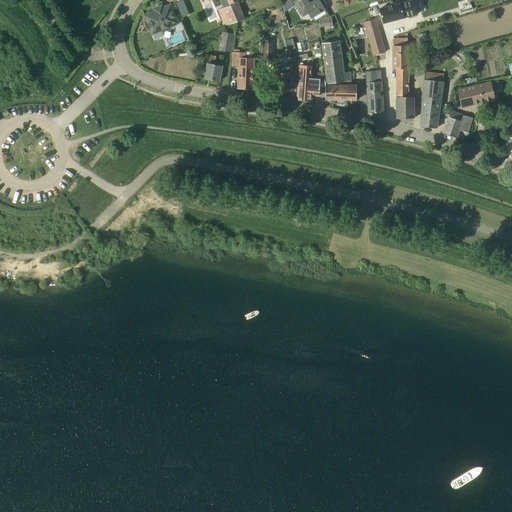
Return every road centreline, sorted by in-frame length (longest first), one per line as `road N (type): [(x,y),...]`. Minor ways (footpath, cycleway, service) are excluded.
road 1 (unclassified): [(62,159),(123,198),(178,158),(418,207),(511,236)]
road 2 (tertiary): [(511,165),(373,121),(183,89),(144,78),(123,61)]
